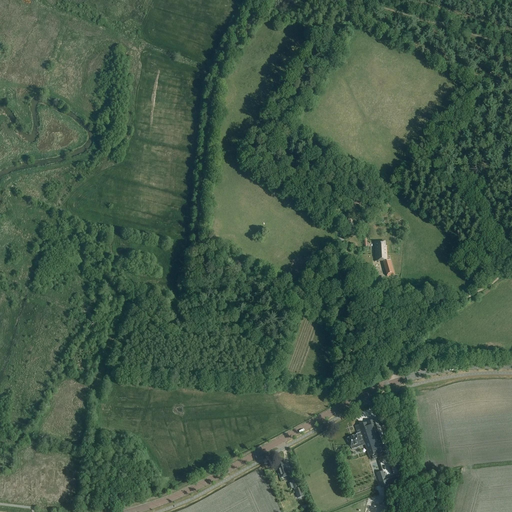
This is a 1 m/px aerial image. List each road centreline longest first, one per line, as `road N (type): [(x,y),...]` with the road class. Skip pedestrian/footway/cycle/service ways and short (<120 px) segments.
road 1 (secondary): [(128,511),(192,488),(394,381),(511,365)]
road 2 (track): [(511,263),(387,349)]
